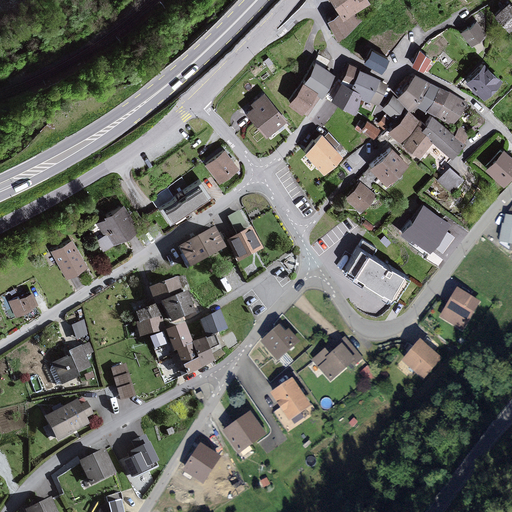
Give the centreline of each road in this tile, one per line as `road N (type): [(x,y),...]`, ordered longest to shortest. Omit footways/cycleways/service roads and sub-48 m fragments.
road 1 (unclassified): [(260,174),(0,346)]
road 2 (residential): [(315,266),(357,325),(396,327),(511,190)]
road 3 (residential): [(223,375),(211,369),(61,452),(2,511)]
road 4 (tertiary): [(0,225),(116,160),(198,101)]
road 5 (primary): [(135,109),(257,0)]
road 6 (primary): [(0,196),(111,134),(135,109)]
road 7 (residential): [(141,511),(223,375)]
road 8 (primary): [(135,109),(0,178)]
road 9 (residential): [(315,266),(223,375)]
road 10 (tertiary): [(198,101),(291,0)]
road 11 (residential): [(396,68),(464,97),(511,139)]
road 12 (tertiary): [(511,412),(433,511)]
road 13 (residential): [(299,235),(383,142)]
